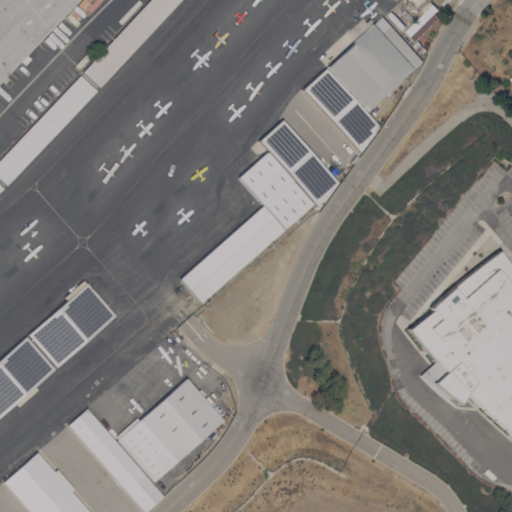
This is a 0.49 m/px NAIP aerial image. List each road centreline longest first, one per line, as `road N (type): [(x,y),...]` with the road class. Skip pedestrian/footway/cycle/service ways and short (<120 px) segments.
road 1 (residential): [(472,0),(421,93),(317,240),(237,434),(162,511)]
road 2 (residential): [(179,315),(261,382),(432,484),(455,511)]
